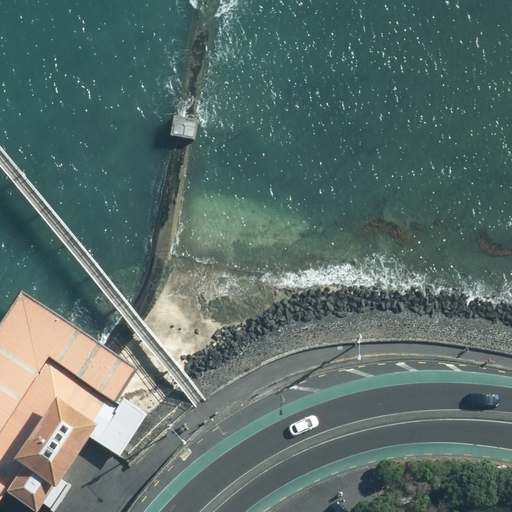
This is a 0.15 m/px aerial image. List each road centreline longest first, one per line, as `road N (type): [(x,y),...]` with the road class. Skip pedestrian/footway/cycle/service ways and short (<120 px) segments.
road 1 (primary): [(177,511),(246,452),(351,406),(432,394),(511,402)]
road 2 (primary): [(511,440),(451,433),(379,439),(304,465),(229,511)]
